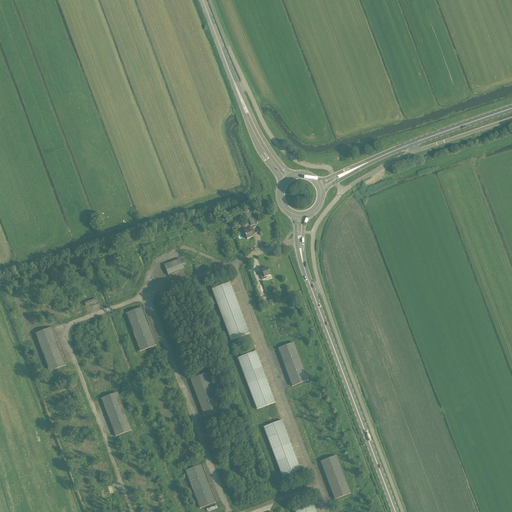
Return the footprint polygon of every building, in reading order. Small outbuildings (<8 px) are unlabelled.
[(255,234),(252,227),(248,229),(249,231),(244,232),(247,240),(253,237),(252,235),(255,234)] [(180,259),(164,265),(166,271),(167,273),(168,275),(184,269),(183,266),(186,265),(185,262),(182,263),(180,259)] [(268,268),(261,270),(262,273),(260,274),(262,280),(267,279),(266,277),(270,275),(268,268)] [(249,334),(230,283),(212,290),(231,341),(249,334)] [(86,307),(97,303),(96,299),(84,303),(86,307)] [(142,308),(126,314),(140,352),(156,345),(142,308)] [(51,328),(36,334),(50,372),(65,366),(51,328)] [(294,343),(278,349),(292,387),(308,381),(294,343)] [(256,352),(237,359),(238,360),(256,408),(256,409),(257,410),(275,403),(256,352)] [(206,374),(191,380),(205,417),(220,411),(206,374)] [(117,393),(102,399),(116,436),(132,430),(117,393)] [(281,421),(263,428),(264,429),(282,477),(282,478),(283,479),(301,472),(282,421),(281,421)] [(336,456),(321,462),(335,499),(351,494),(336,456)] [(202,465),(186,471),(200,509),(216,503),(202,465)]
